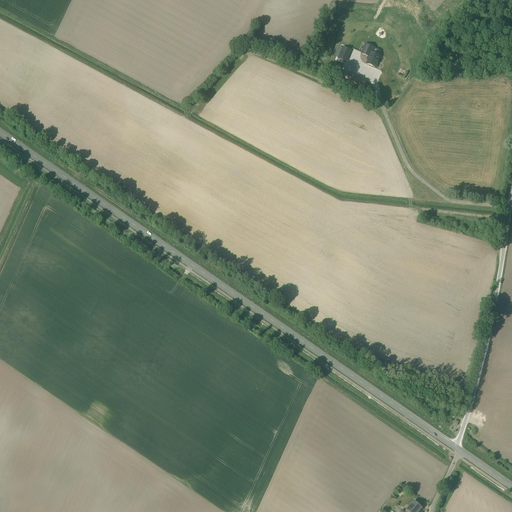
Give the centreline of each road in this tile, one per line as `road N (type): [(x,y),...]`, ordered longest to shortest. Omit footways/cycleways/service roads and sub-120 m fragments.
road 1 (tertiary): [(453,446),(0,132)]
road 2 (unclassified): [(453,446),(492,321),(511,199)]
